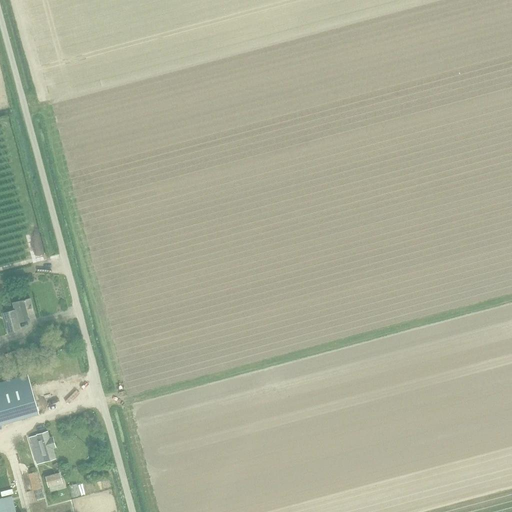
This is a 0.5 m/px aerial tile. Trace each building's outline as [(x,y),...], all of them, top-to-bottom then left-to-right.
[(34,228),(23,230),(27,247),(38,244),(34,228)] [(22,315),(24,321),(35,318),(30,298),(12,303),(14,310),(3,313),(8,332),(20,329),(17,317),(22,315)] [(0,425),(39,414),(31,385),(28,375),(0,383),(0,425)] [(49,438),(47,431),(36,435),(44,461),(55,458),(52,448),(55,447),(52,437),(49,438)] [(36,472),(29,474),(33,490),(41,488),(36,472)] [(62,480),(59,473),(49,477),(52,484),(62,480)] [(0,500),(0,511),(15,511),(12,497),(0,500)]
